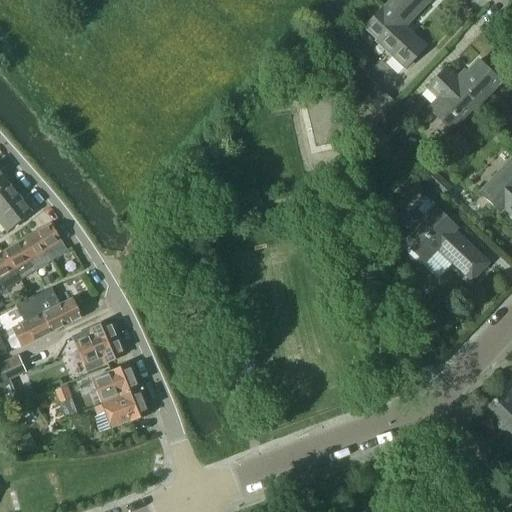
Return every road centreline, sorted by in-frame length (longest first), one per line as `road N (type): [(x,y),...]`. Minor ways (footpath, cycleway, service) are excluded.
road 1 (unclassified): [(193,495),(169,412),(85,242),(0,141)]
road 2 (unclassified): [(411,416),(356,240),(314,173),(295,95)]
road 3 (residential): [(193,495),(411,416)]
road 4 (residential): [(493,511),(431,404)]
